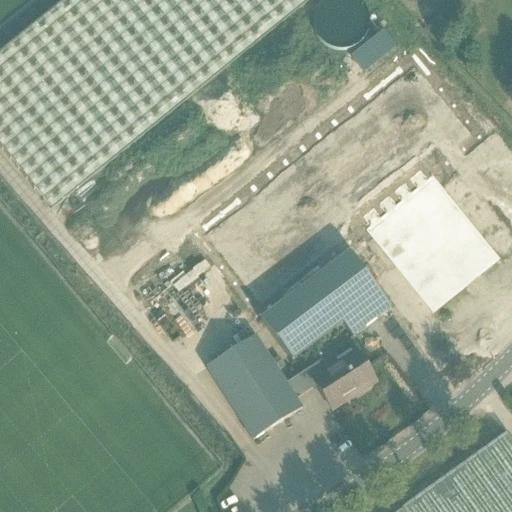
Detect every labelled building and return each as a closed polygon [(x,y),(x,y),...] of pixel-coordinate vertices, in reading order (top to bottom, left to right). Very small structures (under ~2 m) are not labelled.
[(64,0),(0,52),(0,148),(51,211),(311,0),(64,0)] [(260,318),(481,139),(415,58),(194,237),(260,318)] [(348,255),(260,321),(291,362),(341,324),(352,338),(390,310),(348,255)] [(295,401),(285,385),(255,338),(206,370),(242,425),(253,442),(302,411),(295,401)] [(295,401),(316,387),(332,412),(346,403),(343,400),(372,382),(374,385),(375,385),(356,353),(328,371),(322,361),(285,385),(295,401)] [(511,511),(511,443),(505,435),(402,511),(400,511),(511,511)] [(231,511),(256,511),(295,495),(290,485),(231,511)]
